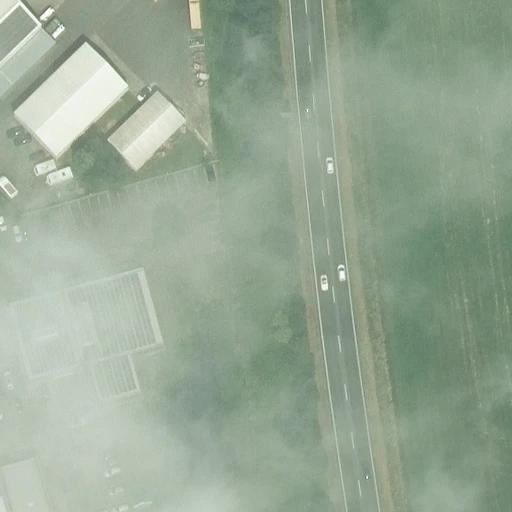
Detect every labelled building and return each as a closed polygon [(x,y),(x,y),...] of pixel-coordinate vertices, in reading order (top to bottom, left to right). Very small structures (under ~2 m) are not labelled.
[(7,0),(0,0),(0,69),(39,32),(7,0)] [(86,47),(18,113),(60,157),(128,91),(86,47)] [(157,95),(106,145),(136,175),(187,126),(157,95)] [(91,372),(101,408),(139,397),(128,361),(165,351),(143,274),(10,311),(32,388),(91,372)] [(0,511),(48,511),(35,465),(0,475),(0,511)]
